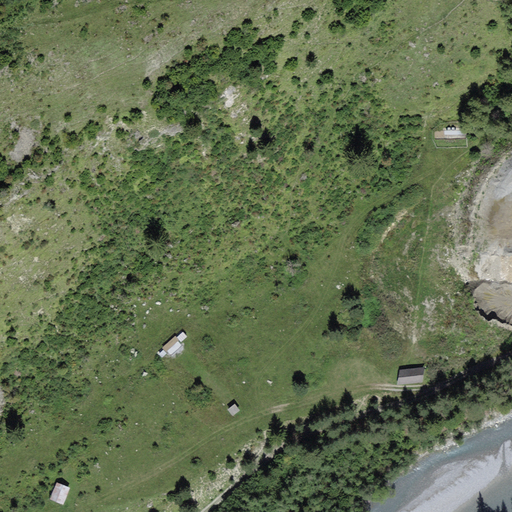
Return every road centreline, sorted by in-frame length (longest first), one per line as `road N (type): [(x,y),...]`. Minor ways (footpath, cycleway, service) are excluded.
road 1 (track): [(435,386),(361,386),(262,411),(107,495)]
road 2 (track): [(435,386),(267,454),(203,511)]
